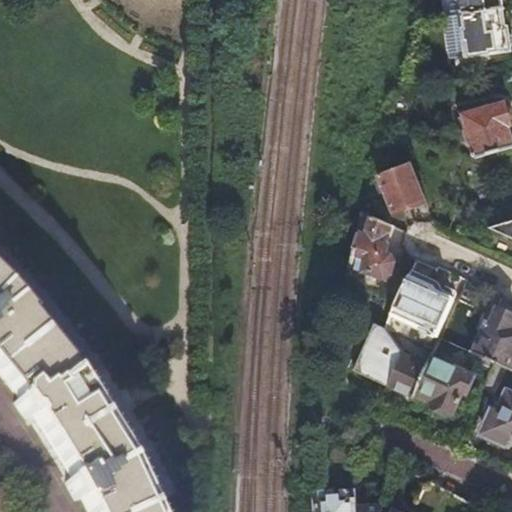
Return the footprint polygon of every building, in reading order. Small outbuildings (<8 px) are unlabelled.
[(463,0),(465,12),(502,7),(501,0),(463,0)] [(502,7),(465,12),(466,27),(463,28),(465,38),(462,39),(464,54),(511,48),(508,25),(505,25),(502,7)] [(470,131),(476,156),(511,146),(507,126),(510,125),(504,103),(462,114),(466,132),(470,131)] [(414,164),(379,177),(392,214),(427,201),(414,164)] [(396,226),(364,215),(349,269),(390,281),(397,256),(388,253),(396,226)] [(511,222),(485,230),(511,242),(511,222)] [(0,375),(18,398),(13,403),(25,419),(31,414),(70,479),(64,482),(73,500),(81,497),(87,511),(162,511),(160,507),(137,456),(104,401),(83,366),(8,277),(0,268),(0,375)] [(410,277),(391,315),(420,329),(417,336),(430,342),(433,336),(436,337),(452,304),(429,293),(432,288),(410,277)] [(511,316),(494,308),(474,350),(496,360),(507,366),(511,367),(511,316)] [(428,365),(403,353),(388,385),(413,397),(414,394),(434,403),(436,408),(444,411),(448,410),(451,411),(460,392),(462,393),(472,373),(466,370),(457,366),(459,361),(448,356),(446,360),(433,354),(428,365)] [(496,360),(484,386),(495,391),(507,366),(496,360)] [(459,361),(457,366),(466,370),(469,365),(459,361)] [(489,429),(511,439),(511,391),(507,389),(489,429)] [(327,433),(340,432),(342,404),(312,403),(311,409),(309,434),(327,433)] [(340,432),(327,433),(329,462),(371,458),(377,450),(374,429),(340,432)] [(468,511),(473,502),(426,479),(410,511),(400,511),(395,510),(394,511),(468,511)] [(317,511),(382,511),(385,504),(355,506),(353,489),(336,490),(335,485),(320,486),(320,491),(316,491),(317,511)] [(487,511),(493,498),(478,491),(473,502),(468,511),(487,511)]
